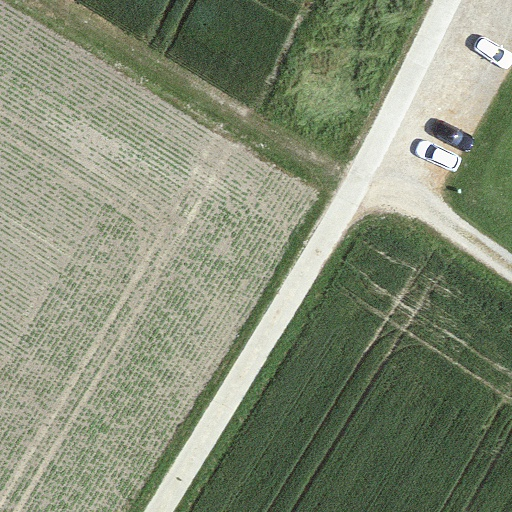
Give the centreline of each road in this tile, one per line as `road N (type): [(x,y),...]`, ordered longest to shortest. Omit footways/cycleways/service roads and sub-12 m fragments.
road 1 (track): [(156,511),(358,178)]
road 2 (track): [(358,178),(444,0)]
